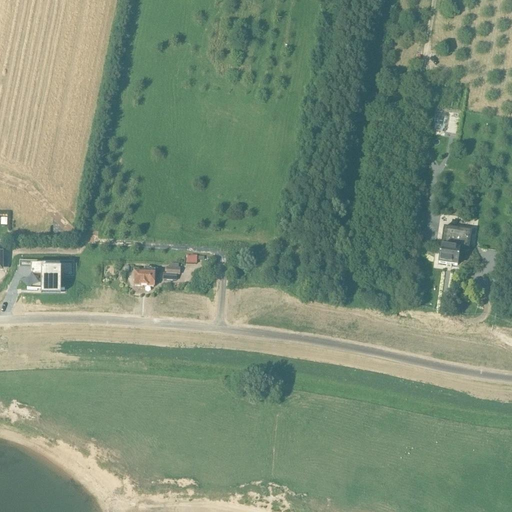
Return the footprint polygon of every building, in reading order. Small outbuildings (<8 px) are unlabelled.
[(458,173),(445,171),(442,186),(456,188),(458,173)] [(421,242),(425,212),(426,210),(409,208),(404,239),(421,242)] [(469,251),(471,233),(444,229),(441,248),(439,264),(457,267),(459,252),(466,253),(466,252),(469,251)] [(190,257),(186,257),(186,265),(197,265),(197,257),(190,256),(190,257)] [(41,277),(41,291),(48,291),(60,291),(61,268),(30,267),(30,277),(41,277)] [(179,276),(180,270),(167,269),(167,275),(163,275),(163,281),(176,282),(176,276),(179,276)] [(154,288),(155,271),(152,271),(152,270),(144,270),(144,272),(135,272),(134,287),(154,288)]
